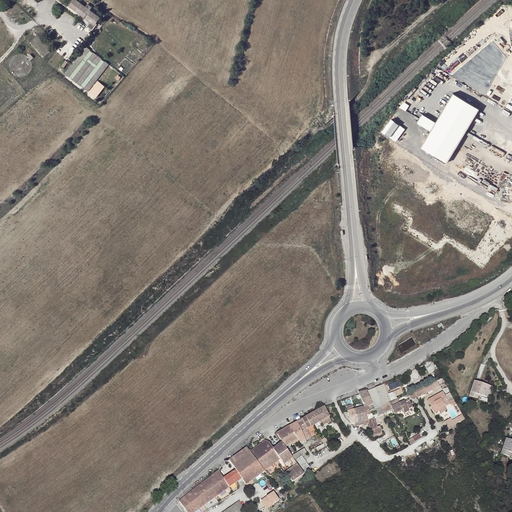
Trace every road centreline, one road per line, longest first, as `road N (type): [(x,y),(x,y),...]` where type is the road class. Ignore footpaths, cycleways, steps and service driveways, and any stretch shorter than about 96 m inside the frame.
road 1 (secondary): [(354,0),(338,69),(355,265)]
road 2 (track): [(308,130),(331,124),(366,88),(377,56),(443,0)]
road 3 (secondary): [(168,500),(298,380)]
road 4 (residential): [(270,418),(380,370)]
